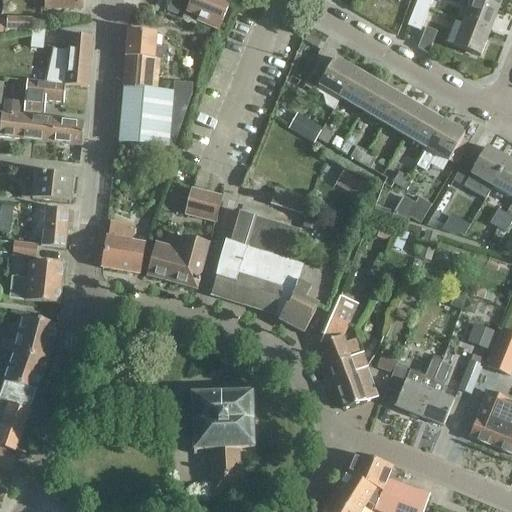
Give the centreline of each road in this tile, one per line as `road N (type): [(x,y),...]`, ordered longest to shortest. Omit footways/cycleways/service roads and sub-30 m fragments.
road 1 (residential): [(194,320),(232,180),(211,163),(279,0)]
road 2 (secondary): [(82,304),(108,0)]
road 3 (residential): [(489,112),(304,0)]
road 4 (secondary): [(35,496),(82,304)]
road 5 (residential): [(511,503),(335,434)]
road 6 (residential): [(335,434),(273,350),(194,320)]
